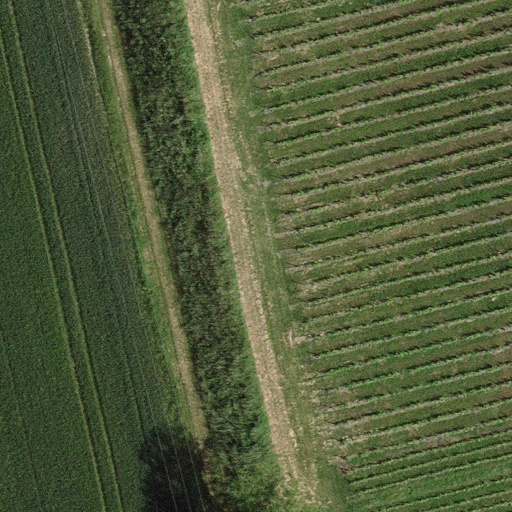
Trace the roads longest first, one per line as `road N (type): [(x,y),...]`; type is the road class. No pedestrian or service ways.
road 1 (track): [(106,0),(222,511)]
road 2 (track): [(327,511),(284,346),(219,0)]
